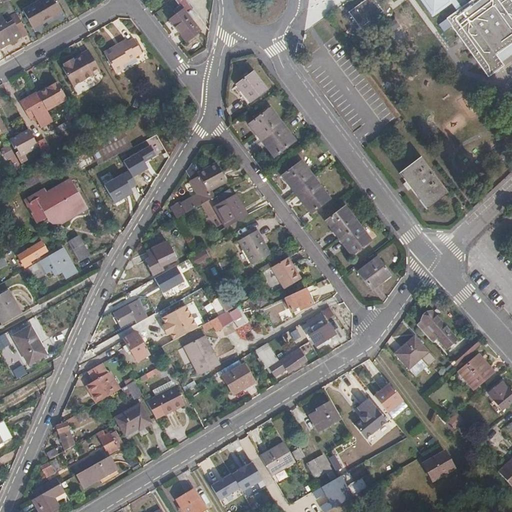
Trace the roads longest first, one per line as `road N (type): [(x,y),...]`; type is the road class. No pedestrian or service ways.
road 1 (residential): [(207,119),(119,261),(5,511)]
road 2 (residential): [(88,511),(357,349),(377,329)]
road 3 (residential): [(267,31),(286,75),(431,258)]
road 4 (residential): [(207,119),(377,329)]
road 5 (residential): [(0,74),(127,2)]
road 6 (residential): [(216,92),(181,68),(127,2)]
road 7 (residential): [(431,258),(511,348)]
